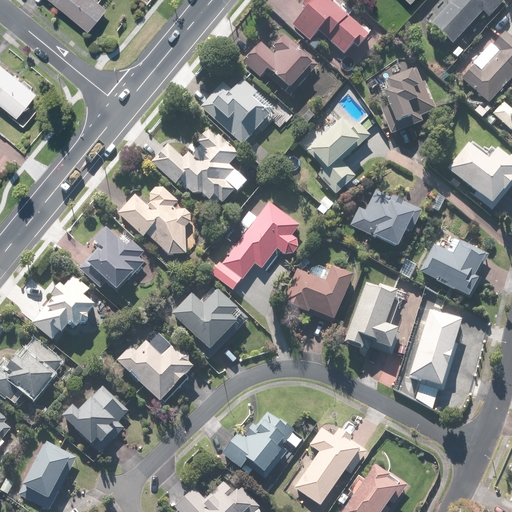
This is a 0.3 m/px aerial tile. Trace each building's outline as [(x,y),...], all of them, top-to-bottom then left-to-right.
[(99,0),(55,0),(92,31),(110,9),(99,0)] [(373,35),(333,0),(310,0),(307,4),(312,8),(296,26),(314,43),(323,33),(349,56),(363,40),(366,42),(373,35)] [(446,0),(428,19),(456,45),(486,12),(491,17),(507,0),(446,0)] [(470,84),(492,104),(511,82),(511,36),(508,33),(496,47),(501,51),(485,70),(478,64),(469,75),(473,78),(470,84)] [(264,43),(245,60),(263,78),(267,74),(291,98),(321,67),(288,35),(273,51),(264,43)] [(41,93),(0,58),(0,97),(19,112),(15,116),(26,124),(38,109),(32,104),(41,93)] [(394,106),(383,110),(393,135),(407,129),(405,124),(440,111),(428,81),(423,83),(417,68),(391,79),(396,92),(389,94),(394,106)] [(228,83),(204,107),(244,146),(271,119),(280,128),(292,116),(281,105),(277,110),(247,80),(236,91),(228,83)] [(511,108),(505,102),(494,113),(511,130),(511,108)] [(326,169),(320,174),(339,196),(359,178),(344,161),(365,142),(366,143),(374,136),(361,122),(355,128),(346,118),(310,151),(326,169)] [(187,148),(194,154),(188,161),(170,144),(153,162),(178,185),(182,182),(196,195),(206,194),(213,201),(218,196),(225,203),(239,190),(241,192),(250,183),(232,164),(242,154),(212,127),(198,140),(202,144),(198,149),(192,143),(187,148)] [(511,156),(501,148),(492,159),(471,142),(450,168),(478,191),(475,195),(494,210),(511,187),(511,154),(511,156)] [(150,206),(138,195),(120,214),(146,238),(161,221),(165,224),(152,238),(170,256),(189,255),(188,227),(193,222),(193,216),(190,210),(178,211),(178,208),(163,208),(168,202),(180,201),(162,186),(152,196),(156,200),(150,206)] [(394,199),(378,192),(366,212),(360,209),(353,226),(404,249),(420,213),(405,207),(407,202),(395,196),(394,199)] [(335,205),(325,198),(316,209),(326,216),(335,205)] [(302,227),(271,203),(214,274),(236,291),(257,264),(264,269),(280,249),(287,255),(288,255),(289,255),(290,256),(291,256),(292,256),(293,255),(294,255),(295,255),(296,254),(297,254),(298,253),(299,252),(299,251),(300,250),(300,249),(301,249),(301,248),(301,247),(301,246),(301,245),(301,244),(301,243),(301,242),(300,242),(300,241),(294,237),(302,227)] [(130,246),(109,228),(94,242),(101,249),(82,268),(103,289),(109,283),(120,294),(148,264),(142,259),(147,253),(134,241),(130,246)] [(457,253),(437,244),(423,271),(473,297),(483,278),(478,276),(490,254),(463,240),(457,253)] [(329,280),(298,268),(285,303),(313,313),(314,311),(339,321),(357,275),(334,266),(329,280)] [(56,297),(36,323),(55,340),(64,331),(67,334),(76,324),(81,329),(87,322),(94,323),(94,315),(101,307),(89,297),(94,290),(77,276),(67,287),(64,284),(54,296),(56,297)] [(403,295),(368,282),(348,342),(372,350),(373,347),(394,354),(403,328),(393,324),(403,295)] [(208,305),(195,295),(170,320),(212,360),(219,353),(216,351),(243,322),(236,316),(242,309),(222,290),(208,305)] [(465,320),(432,310),(412,377),(445,387),(465,320)] [(65,362),(38,341),(25,358),(23,356),(13,368),(8,364),(0,373),(0,388),(13,398),(22,387),(39,401),(60,375),(57,373),(65,362)] [(134,347),(120,360),(165,403),(199,367),(176,345),(166,356),(150,341),(140,352),(134,347)] [(131,411),(105,387),(84,410),(79,405),(67,418),(93,442),(84,452),(95,462),(127,429),(120,423),(131,411)] [(296,431),(267,411),(249,436),(241,431),(225,453),(245,466),(251,458),(260,464),(255,471),(267,479),(272,473),(270,471),(286,448),(283,445),(289,436),(291,438),(296,431)] [(0,452),(8,443),(5,441),(14,430),(7,424),(10,420),(0,412),(0,452)] [(321,451),(295,485),(323,505),(365,448),(354,440),(356,437),(343,427),(337,435),(325,427),(312,444),(321,451)] [(81,459),(50,442),(21,494),(52,511),(81,459)] [(385,511),(406,482),(379,463),(344,511),(385,511)] [(245,487),(239,493),(228,480),(208,499),(197,487),(176,506),(182,511),(262,511),(263,511),(262,510),(262,509),(261,508),(262,506),(245,487)]
